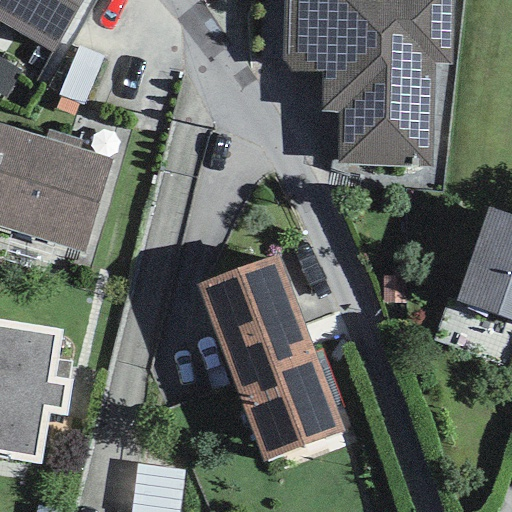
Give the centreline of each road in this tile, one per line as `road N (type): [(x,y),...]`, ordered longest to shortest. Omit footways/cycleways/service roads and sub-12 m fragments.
road 1 (residential): [(210,43),(261,115),(331,245),(427,511)]
road 2 (residential): [(210,43),(96,511)]
